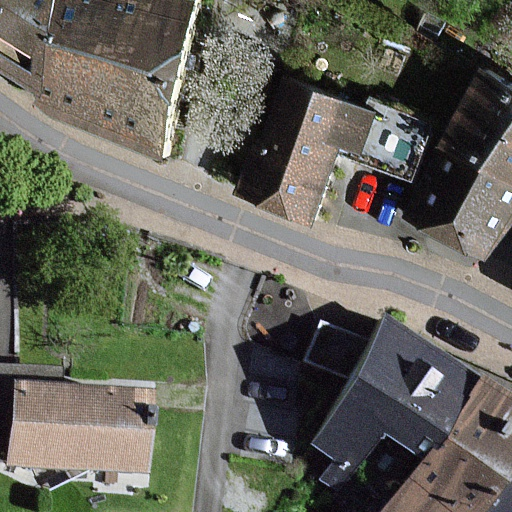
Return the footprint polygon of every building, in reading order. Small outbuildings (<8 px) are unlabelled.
[(0,0),(0,65),(42,93),(57,0),(0,0)] [(40,104),(102,129),(163,153),(182,59),(194,1),(188,0),(57,0),(42,93),(40,104)] [(511,92),(485,77),(442,148),(511,190),(511,92)] [(372,119),(289,88),(265,152),(255,149),(238,194),(311,221),(335,154),(356,162),(372,119)] [(488,263),(511,223),(511,190),(442,148),(404,212),(488,263)] [(366,439),(404,468),(464,380),(378,322),(366,344),(347,379),(310,445),(346,470),(366,439)] [(366,344),(318,325),(302,362),(347,379),(366,344)] [(374,511),(475,511),(511,458),(511,415),(464,380),(404,468),(374,511)] [(134,401),(5,390),(0,457),(0,466),(128,477),(134,401)] [(511,511),(511,458),(475,511),(511,511)]
